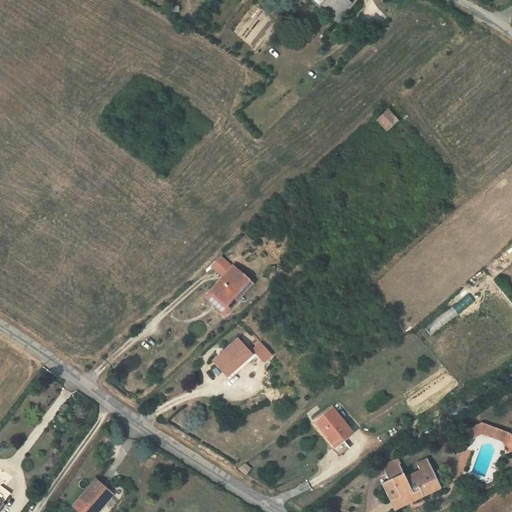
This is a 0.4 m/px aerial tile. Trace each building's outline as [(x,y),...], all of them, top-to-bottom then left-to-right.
[(324,0),(317,7),(324,13),(336,0),(324,0)] [(336,0),(324,13),(336,23),(337,23),(338,22),(354,4),(349,0),(336,0)] [(399,121),(388,109),(377,120),(387,131),(399,121)] [(211,291),(227,304),(238,292),(241,296),(253,282),(233,265),(211,291)] [(227,304),(211,291),(207,297),(226,314),(241,296),(238,292),(227,304)] [(252,354),(239,338),(213,361),(226,377),(252,354)] [(335,446),(332,448),(339,456),(350,448),(344,440),(352,433),(332,408),(315,421),(335,446)] [(482,422),(464,431),(468,440),(482,433),(503,441),(508,453),(511,451),(511,435),(511,433),(482,422)] [(423,496),(441,488),(427,458),(417,463),(420,470),(412,473),(414,476),(406,479),(405,477),(400,464),(401,464),(398,458),(382,466),(384,471),(386,474),(389,480),(382,483),(390,500),(400,495),(402,499),(414,494),(412,490),(419,486),(423,496)] [(245,463),(239,468),(246,474),(251,468),(245,463)] [(105,488),(96,481),(74,506),(80,511),(97,511),(113,494),(105,488)] [(400,495),(390,500),(394,509),(406,503),(406,504),(413,501),(423,496),(419,486),(412,490),(414,494),(402,499),(400,495)]
